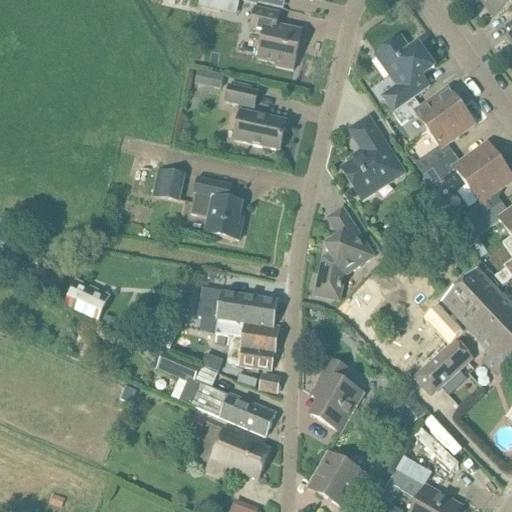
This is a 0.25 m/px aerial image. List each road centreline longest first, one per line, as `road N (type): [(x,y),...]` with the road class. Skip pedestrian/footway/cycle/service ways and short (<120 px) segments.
road 1 (residential): [(286,511),(295,262),(360,0)]
road 2 (residential): [(511,121),(425,0)]
